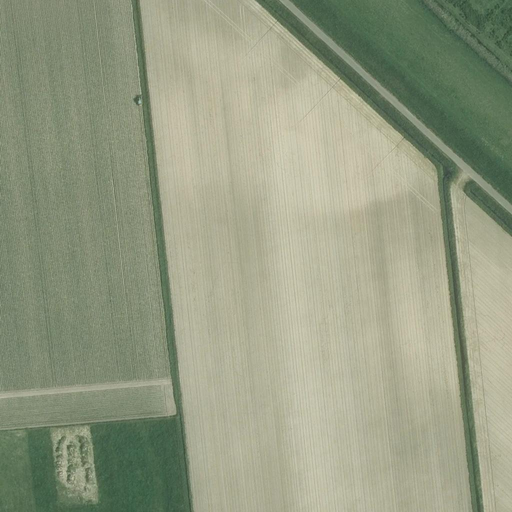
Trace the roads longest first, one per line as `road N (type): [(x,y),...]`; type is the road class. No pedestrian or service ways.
road 1 (unclassified): [(511,211),(284,0)]
road 2 (track): [(331,0),(511,165)]
